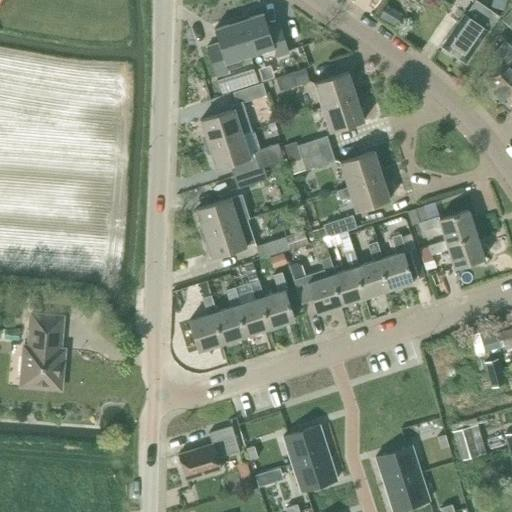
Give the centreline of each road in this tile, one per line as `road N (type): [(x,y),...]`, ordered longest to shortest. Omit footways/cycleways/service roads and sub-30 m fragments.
road 1 (tertiary): [(161,397),(150,370),(163,0)]
road 2 (unclassified): [(511,174),(451,102),(315,0)]
road 3 (residential): [(332,352),(511,294)]
road 4 (residential): [(161,397),(202,394),(332,352)]
road 5 (residential): [(369,511),(352,458),(353,413),(332,352)]
